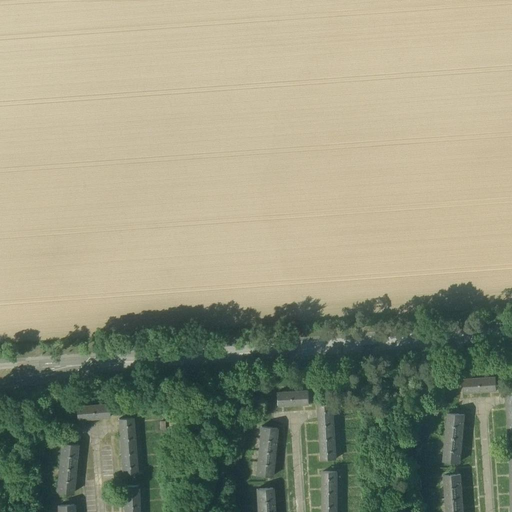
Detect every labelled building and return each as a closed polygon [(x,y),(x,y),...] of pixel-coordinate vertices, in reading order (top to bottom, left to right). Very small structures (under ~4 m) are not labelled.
[(497,394),(497,380),(462,381),(462,395),(497,394)] [(309,406),(308,392),(273,393),(273,407),(309,406)] [(511,449),(511,393),(503,394),(506,450),(511,449)] [(336,461),(333,405),(314,406),(317,462),(336,461)] [(111,422),(111,407),(75,408),(76,422),(111,422)] [(444,416),(439,465),(461,467),(465,418),(444,416)] [(138,477),(135,421),(117,422),(120,478),(138,477)] [(255,428),(251,477),(272,479),(277,430),(255,428)] [(58,443),(53,493),(74,495),(79,445),(58,443)] [(336,511),(336,472),(318,472),(317,511),(336,511)] [(463,511),(462,477),(440,479),(442,511),(463,511)] [(138,511),(139,488),(120,487),(119,511),(138,511)] [(274,511),(273,490),(252,491),(252,511),(274,511)]
